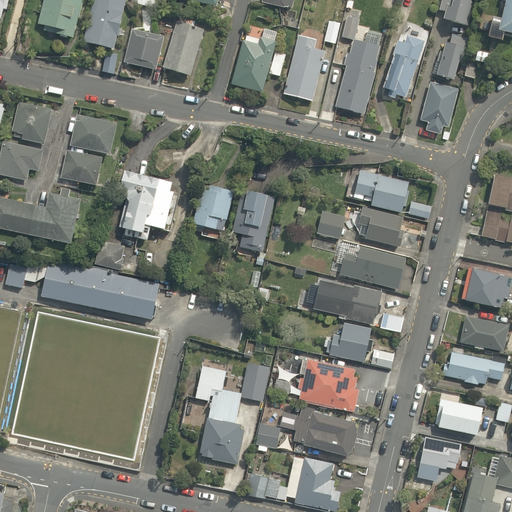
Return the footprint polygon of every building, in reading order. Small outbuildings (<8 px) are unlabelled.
[(0,0),(0,21),(6,23),(9,11),(12,12),(14,0),(0,0)] [(47,0),(40,31),(75,40),(85,0),(84,0),(47,0)] [(120,55),(133,2),(126,0),(94,0),(83,46),(120,55)] [(162,9),(162,0),(134,0),(134,1),(141,2),(140,7),(162,9)] [(201,4),(223,9),(225,0),(177,0),(177,4),(200,9),(201,4)] [(262,0),(261,5),(294,14),(298,0),(262,0)] [(475,0),(445,0),(442,14),(450,16),(447,26),(469,31),(475,0)] [(493,33),(491,42),(501,44),(506,20),(484,15),(481,30),(493,33)] [(344,24),(331,20),(325,42),(338,46),(344,24)] [(360,23),(348,20),(343,38),(355,41),(360,23)] [(212,35),(180,26),(166,70),(199,80),(212,35)] [(170,42),(134,35),(128,65),(163,72),(170,42)] [(269,96),(281,42),(246,35),(235,88),(269,96)] [(320,50),(322,42),(299,36),(285,98),(315,105),(327,52),(320,50)] [(396,58),(387,92),(412,99),(428,42),(409,36),(402,60),(396,58)] [(384,50),(355,43),(339,108),(368,116),(384,50)] [(470,50),(447,44),(438,81),(461,87),(470,50)] [(426,133),(449,138),(460,92),(430,85),(422,122),(428,124),(426,133)] [(51,110),(15,101),(7,136),(43,144),(51,110)] [(113,122),(77,113),(69,146),(105,154),(113,122)] [(0,142),(0,143),(0,175),(26,180),(28,170),(37,171),(41,149),(0,142)] [(100,157),(65,149),(59,177),(94,185),(100,157)] [(141,223),(168,229),(177,191),(166,188),(168,180),(121,169),(116,193),(122,195),(116,225),(139,230),(141,223)] [(358,170),(353,192),(369,195),(367,204),(401,212),(408,182),(358,170)] [(511,178),(496,175),(489,207),(511,211),(511,178)] [(211,190),(200,187),(192,225),(222,231),(231,189),(212,185),(211,190)] [(236,247),(260,252),(272,196),(241,189),(232,231),(239,233),(236,247)] [(43,206),(0,196),(0,226),(69,241),(77,199),(46,193),(43,206)] [(429,204),(409,200),(406,213),(427,217),(429,204)] [(357,236),(397,246),(401,230),(397,229),(400,216),(358,205),(354,222),(360,224),(357,236)] [(342,215),(321,211),(316,234),(337,239),(342,215)] [(122,247),(98,242),(93,264),(117,268),(122,247)] [(403,258),(356,246),(354,254),(342,250),(336,275),(395,290),(403,258)] [(27,263),(9,259),(4,284),(22,288),(27,263)] [(163,285),(53,262),(45,301),(154,324),(163,285)] [(458,299),(499,307),(501,297),(507,298),(509,286),(503,285),(505,275),(465,267),(458,299)] [(318,279),(312,309),(336,314),(336,317),(374,325),(381,290),(318,279)] [(381,311),(377,326),(397,332),(401,316),(381,311)] [(506,320),(463,313),(459,342),(501,349),(506,320)] [(368,326),(340,320),(339,327),(328,325),(322,353),(362,361),(368,326)] [(440,375),(484,383),(485,376),(499,378),(501,362),(488,360),(489,355),(445,347),(440,375)] [(394,352),(372,348),(369,363),(390,368),(394,352)] [(275,366),(270,391),(297,397),(296,401),(351,413),(357,387),(353,387),(355,376),(351,376),(353,366),(289,352),(285,368),(275,366)] [(262,402),(267,365),(244,362),(239,399),(262,402)] [(225,370),(197,365),(192,398),(207,400),(198,456),(235,462),(242,423),(233,422),(240,382),(223,379),(225,370)] [(478,404),(435,395),(428,425),(471,434),(478,404)] [(356,423),(297,408),(289,441),(348,455),(356,423)] [(279,425),(256,421),(253,445),(276,448),(279,425)] [(454,470),(458,440),(420,435),(414,477),(435,480),(436,468),(454,470)] [(293,498),(293,501),(335,509),(339,491),(331,489),(333,480),(328,479),(331,462),(292,455),(284,496),(293,498)] [(511,459),(499,457),(492,484),(511,489),(511,459)] [(495,511),(498,502),(488,500),(494,478),(468,472),(458,511),(495,511)] [(264,496),(282,499),(285,486),(277,485),(278,478),(250,473),(245,497),(263,500),(264,496)] [(0,511),(10,511),(12,502),(0,500),(0,511)]
